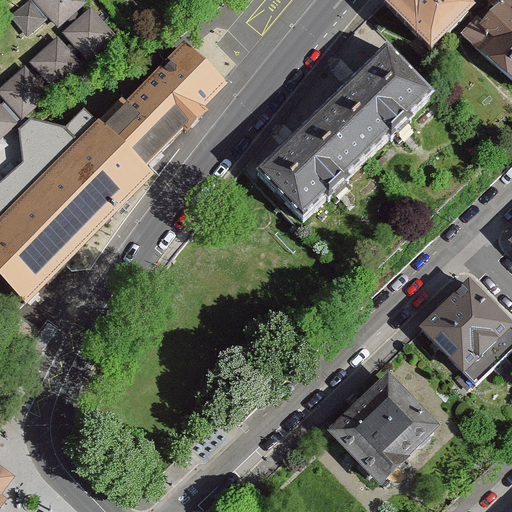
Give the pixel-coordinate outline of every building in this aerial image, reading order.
[(7,115),(15,108),(22,115),(46,93),(40,86),(49,79),(55,86),(80,63),(74,57),(81,50),(87,57),(112,35),(90,11),(83,17),(75,8),(82,2),(79,0),(36,0),(36,1),(25,11),(15,19),(29,36),(50,17),(57,24),(62,20),(67,15),(75,24),(65,33),(74,43),(67,49),(58,39),(33,61),(42,71),(33,79),(24,69),(0,90),(0,91),(8,101),(0,108),(0,107),(0,134),(13,123),(7,115)] [(400,0),(388,12),(446,72),(490,30),(477,16),(493,0),(400,0)] [(511,14),(475,50),(511,87),(511,14)] [(371,41),(307,104),(376,173),(439,110),(371,41)] [(103,127),(143,165),(224,82),(184,44),(103,127)] [(247,163),(315,232),(376,173),(307,104),(247,163)] [(0,184),(0,272),(26,298),(149,172),(143,165),(103,127),(99,122),(84,109),(64,128),(31,118),(19,129),(22,153),(24,162),(0,184)] [(445,308),(421,331),(433,342),(432,343),(427,348),(434,354),(439,349),(463,375),(464,375),(476,387),(494,370),(505,359),(511,352),(511,330),(511,329),(469,285),(445,308)] [(41,336),(22,321),(0,350),(0,360),(11,369),(15,371),(41,336)] [(362,409),(335,434),(362,462),(356,467),(369,480),(374,475),(381,482),(404,460),(402,459),(414,448),(415,449),(423,449),(430,441),(431,434),(429,433),(434,429),(431,427),(388,383),(362,409)] [(0,511),(7,502),(0,496),(0,495),(9,483),(13,478),(0,468),(0,511)]
